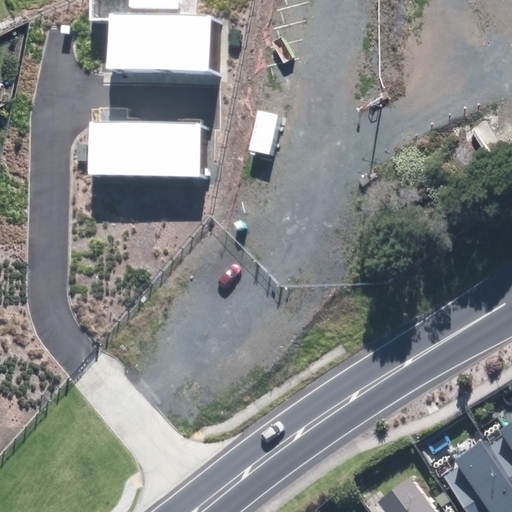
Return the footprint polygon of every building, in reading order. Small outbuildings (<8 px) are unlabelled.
[(117,69),(220,73),(222,15),(119,12),(117,69)] [(210,124),(87,121),(85,175),(209,178),(210,124)] [(356,183),(317,166),(306,190),(345,207),(356,183)] [(290,214),(272,253),(266,266),(303,283),(309,270),(327,231),(290,214)] [(511,511),(511,429),(440,483),(460,511),(511,511)] [(437,511),(420,487),(384,511),(437,511)]
